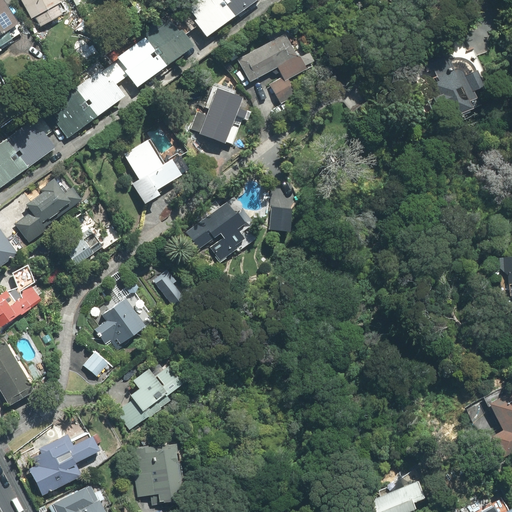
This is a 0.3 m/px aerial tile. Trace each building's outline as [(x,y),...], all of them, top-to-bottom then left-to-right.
[(0,188),(39,161),(56,148),(47,136),(59,128),(68,140),(125,97),(116,85),(129,76),(138,88),(184,54),(195,46),(186,35),(198,26),(207,38),(259,0),(197,0),(116,58),(0,143),(0,188)] [(20,25),(3,0),(0,0),(0,47),(13,40),(8,32),(20,25)] [(20,0),(31,20),(35,18),(41,27),(64,15),(58,5),(65,1),(63,0),(20,0)] [(286,34),(237,60),(250,83),(278,68),(283,77),(269,84),(280,104),(298,95),(289,79),(308,69),(300,55),(298,56),(286,34)] [(463,71),(461,69),(458,69),(455,69),(432,79),(449,116),(472,107),(468,100),(476,96),(473,90),(484,85),(476,69),(464,74),(463,71)] [(243,99),(217,89),(199,134),(226,144),(243,99)] [(148,140),(124,155),(140,180),(133,184),(146,205),(161,195),(158,190),(182,175),(172,160),(163,165),(148,140)] [(43,193),(26,205),(32,212),(15,224),(29,243),(47,230),(42,224),(48,219),(49,220),(59,214),(61,216),(83,200),(73,188),(64,194),(60,188),(61,187),(55,179),(40,190),(43,193)] [(270,230),(290,232),(293,209),(272,207),(270,230)] [(185,233),(198,251),(221,234),(224,238),(210,248),(220,262),(238,249),(235,246),(245,240),(238,230),(246,224),(238,213),(236,214),(232,208),(226,212),(228,216),(211,228),(207,223),(205,224),(203,220),(185,233)] [(75,267),(103,247),(90,228),(62,248),(75,267)] [(0,267),(18,255),(0,229),(0,267)] [(58,277),(70,269),(60,254),(48,263),(58,277)] [(511,254),(497,256),(498,267),(506,274),(507,283),(511,282),(511,292),(509,294),(511,299),(511,254)] [(167,276),(155,284),(174,308),(185,299),(167,276)] [(0,329),(20,315),(21,316),(42,301),(31,286),(12,299),(7,291),(0,296),(0,329)] [(123,344),(146,327),(126,299),(102,316),(107,322),(95,330),(105,345),(110,341),(117,351),(124,346),(123,344)] [(35,391),(6,341),(0,344),(0,390),(10,407),(35,391)] [(109,364),(95,353),(84,367),(98,377),(109,364)] [(130,429),(148,415),(143,409),(168,390),(170,393),(183,383),(169,365),(155,375),(148,367),(132,380),(138,388),(130,394),(133,398),(116,411),(130,429)] [(503,458),(511,452),(511,389),(488,402),(502,429),(491,435),(503,458)] [(28,468),(42,495),(81,475),(75,462),(99,449),(92,435),(73,444),(67,434),(38,448),(40,452),(31,457),(35,465),(28,468)] [(155,450),(154,445),(131,448),(137,496),(158,493),(159,501),(182,497),(176,452),(177,452),(176,443),(157,446),(157,449),(155,450)] [(424,497),(418,480),(370,497),(375,510),(372,511),(404,511),(415,508),(413,502),(424,497)] [(105,511),(98,498),(98,499),(90,484),(86,486),(85,486),(52,503),(56,511),(105,511)]
